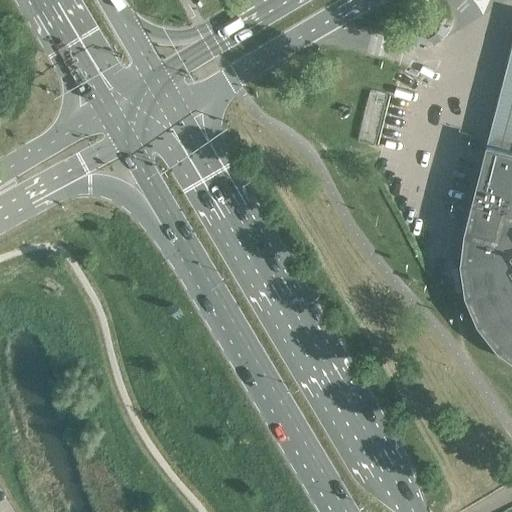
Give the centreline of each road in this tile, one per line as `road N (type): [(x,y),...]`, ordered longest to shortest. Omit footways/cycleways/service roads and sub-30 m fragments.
road 1 (secondary): [(413,511),(173,112)]
road 2 (secondary): [(122,141),(340,511)]
road 3 (unclassified): [(173,112),(362,0)]
road 4 (unclassified): [(290,0),(154,80)]
road 5 (unclassified): [(0,211),(122,141)]
road 6 (secondary): [(40,0),(105,113)]
road 7 (unclassified): [(105,113),(0,175)]
